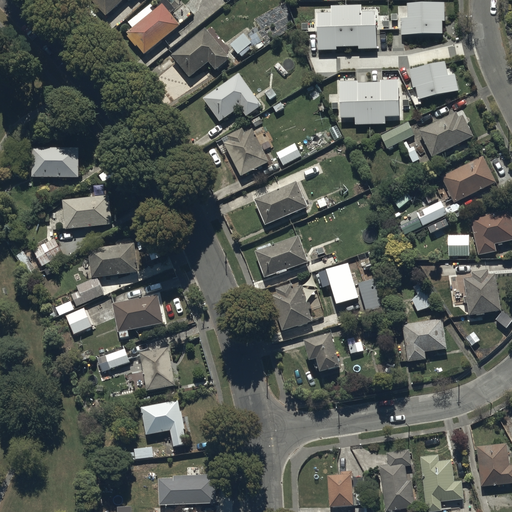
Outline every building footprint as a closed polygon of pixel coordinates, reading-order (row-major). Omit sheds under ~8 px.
[(92,0),(107,15),(124,0),(92,0)] [(127,34),(145,55),(192,14),(180,0),(160,0),(153,7),(150,4),(129,22),(134,28),(127,34)] [(444,2),(408,3),(408,18),(401,18),(401,35),(442,34),(442,21),(445,21),(444,2)] [(362,4),(330,5),(330,13),(317,13),(318,49),(335,49),(335,46),(358,46),(358,48),(377,48),(376,10),(362,11),(362,4)] [(231,58),(206,28),(171,56),(190,79),(209,63),(215,71),(231,58)] [(252,43),(244,34),(231,46),(242,57),(250,50),(248,48),(252,43)] [(445,61),(409,69),(413,88),(416,87),(419,100),(459,90),(455,74),(448,75),(445,61)] [(263,105),(240,73),(204,99),(221,122),(241,107),(247,117),(263,105)] [(358,81),(340,82),(341,118),(355,118),(355,126),(385,125),(385,118),(400,118),(399,80),(380,81),(380,83),(358,83),(358,81)] [(433,157),(474,136),(464,116),(461,118),(458,112),(420,131),(433,157)] [(416,135),(409,122),(381,136),(388,149),(416,135)] [(231,140),(226,143),(242,176),(270,162),(265,151),(268,149),(265,143),(262,145),(253,128),(245,132),(243,128),(228,136),(231,140)] [(275,138),(270,140),(275,149),(281,146),(279,144),(287,140),(282,132),(274,136),(275,138)] [(303,157),(296,144),(277,154),(284,167),(303,157)] [(32,148),(32,177),(80,177),(80,147),(32,148)] [(485,156),(483,157),(443,177),(455,203),(497,182),(485,156)] [(102,183),(116,175),(111,167),(98,175),(102,183)] [(298,182),(254,200),(265,226),(309,208),(298,182)] [(110,195),(63,200),(66,229),(113,224),(110,195)] [(418,212),(425,225),(448,215),(442,201),(418,212)] [(511,214),(511,210),(471,218),(478,255),(498,251),(497,245),(511,241),(511,214)] [(469,235),(449,235),(449,257),(470,256),(469,235)] [(299,236),(255,252),(265,278),(278,274),(278,275),(288,271),(287,270),(309,262),(299,236)] [(65,257),(55,239),(34,250),(45,269),(65,257)] [(136,243),(89,249),(92,278),(140,272),(136,243)] [(162,246),(143,254),(148,268),(168,260),(162,246)] [(380,248),(368,253),(372,263),(384,259),(380,248)] [(35,269),(24,251),(17,255),(28,273),(35,269)] [(348,263),(318,272),(323,287),(330,285),(336,304),(358,297),(348,263)] [(501,310),(496,275),(489,276),(488,270),(473,272),(474,277),(464,279),(470,316),(478,314),(479,316),(486,315),(486,313),(501,310)] [(379,277),(359,283),(368,313),(388,307),(379,277)] [(78,307),(106,295),(98,278),(78,286),(80,292),(73,295),(78,307)] [(439,299),(426,280),(415,288),(420,295),(412,300),(420,312),(439,299)] [(279,294),(272,296),(284,331),(314,321),(310,309),(313,308),(312,303),(308,304),(302,286),(294,289),(293,283),(277,288),(279,294)] [(160,294),(113,303),(120,339),(130,337),(129,330),(166,323),(160,294)] [(86,310),(85,307),(66,316),(75,335),(94,326),(93,325),(95,323),(89,309),(86,310)] [(445,320),(404,325),(408,362),(427,360),(426,353),(448,350),(445,320)] [(343,367),(334,333),(307,340),(312,361),(319,359),(320,364),(317,365),(318,370),(321,369),(322,372),(343,367)] [(168,347),(140,353),(148,391),(176,385),(168,347)] [(126,349),(105,356),(110,371),(131,364),(126,349)] [(179,400),(141,407),(146,435),(171,431),(174,446),(188,444),(185,428),(186,428),(183,410),(181,411),(179,400)] [(508,443),(478,446),(482,488),(511,484),(511,465),(510,465),(508,443)] [(126,453),(126,461),(154,458),(153,447),(134,448),(134,452),(126,453)] [(411,450),(388,453),(389,466),(382,467),(386,511),(392,511),(417,510),(414,480),(408,481),(407,466),(412,466),(411,450)] [(439,454),(421,456),(427,511),(434,511),(443,511),(442,502),(465,499),(463,481),(455,482),(453,460),(440,461),(439,454)] [(342,475),(330,475),(331,507),(356,507),(355,471),(342,472),(342,475)] [(159,505),(217,503),(216,474),(173,475),(173,478),(158,478),(159,505)]
